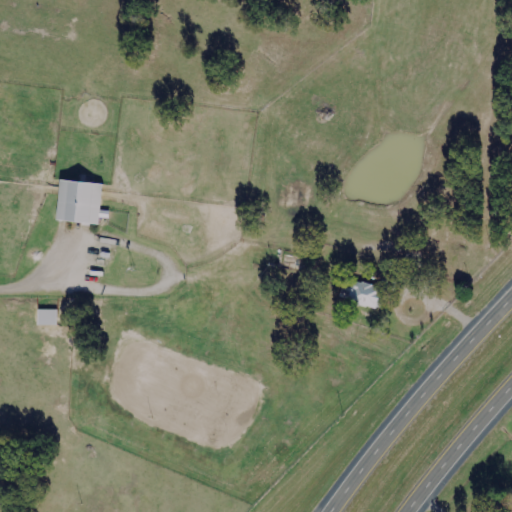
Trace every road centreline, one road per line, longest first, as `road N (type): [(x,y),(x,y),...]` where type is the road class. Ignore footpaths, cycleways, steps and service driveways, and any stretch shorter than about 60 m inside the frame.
road 1 (trunk): [(511,292),(427,381),(324,511)]
road 2 (trunk): [(402,511),(511,380)]
